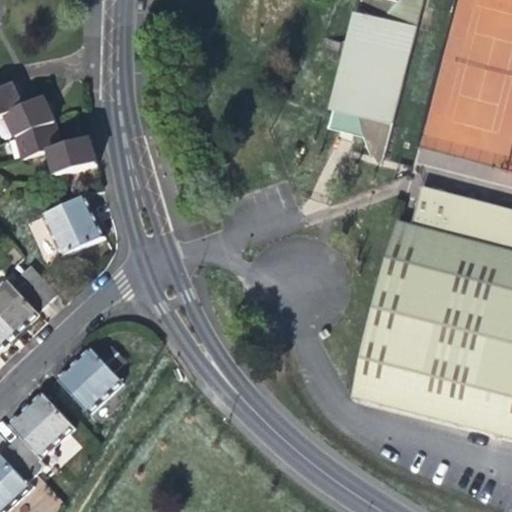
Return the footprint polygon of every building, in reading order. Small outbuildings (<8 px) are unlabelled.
[(389,0),(361,0),(345,65),(334,108),(359,114),(361,115),(362,119),(362,123),(363,127),(364,131),(364,135),(365,137),(365,139),(366,141),(366,143),(367,146),(367,148),(368,150),(369,152),(370,154),(371,156),(371,158),(372,159),(383,161),(418,23),(386,16),(389,0)] [(389,0),(386,16),(418,23),(423,0),(389,0)] [(0,91),(0,119),(9,115),(19,140),(26,161),(53,152),(60,177),(98,167),(90,140),(61,150),(54,126),(43,99),(24,108),(13,85),(0,91)] [(359,114),(334,108),(332,117),(329,128),(348,132),(365,137),(364,135),(364,131),(363,127),(362,123),(362,119),(361,115),(359,114)] [(511,207),(420,188),(412,224),(393,220),(373,314),(364,331),(349,400),(381,407),(375,403),(431,415),(447,424),(492,434),(496,436),(511,439),(511,207)] [(64,260),(106,240),(87,198),(44,219),(64,260)] [(33,268),(23,277),(48,306),(60,296),(33,268)] [(40,313),(48,306),(23,277),(14,285),(10,281),(0,289),(0,315),(20,336),(34,323),(42,315),(40,313)] [(0,354),(9,346),(20,336),(0,315),(0,354)] [(100,358),(114,373),(126,362),(112,347),(100,358)] [(121,381),(114,373),(100,358),(94,352),(77,367),(60,383),(87,412),(121,381)] [(12,429),(20,438),(38,457),(72,426),(46,398),(30,413),(12,429)] [(47,467),(38,457),(20,438),(11,446),(37,475),(47,467)] [(3,458),(27,484),(37,475),(11,446),(1,456),(3,458)] [(27,484),(3,458),(0,461),(0,511),(2,511),(30,487),(27,484)] [(11,511),(57,511),(66,503),(40,480),(11,511)]
